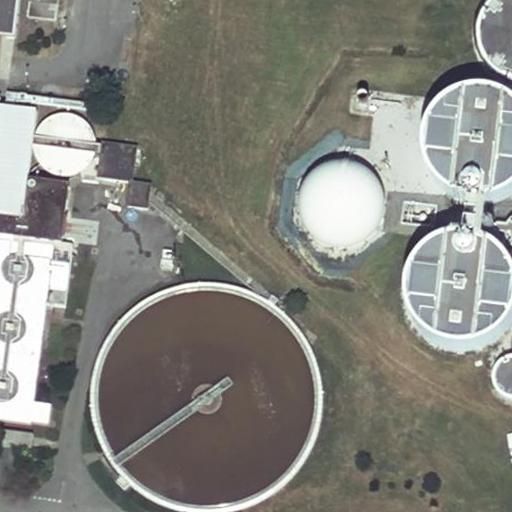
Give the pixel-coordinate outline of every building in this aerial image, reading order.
[(19,0),(0,0),(0,52),(13,54),(19,0)] [(496,69),(508,78),(511,78),(511,0),(501,0),(498,2),(489,14),(483,28),(483,43),(487,57),(496,69)] [(488,204),(504,201),(511,197),(511,98),(505,95),(489,92),(473,94),(458,100),(446,110),(437,123),(432,139),(431,155),(436,171),(444,185),(457,195),(472,202),(488,204)] [(70,117),(66,117),(63,117),(59,118),(53,121),(50,123),(47,126),(42,132),(40,139),(39,146),(39,150),(40,153),(42,160),(44,163),(46,166),(49,168),(55,172),(62,175),(66,175),(69,175),(77,174),(83,171),(86,168),(92,163),(95,157),(97,150),(97,143),(95,136),(94,133),(89,126),(87,124),(81,120),(77,118),(70,117)] [(99,178),(130,183),(136,148),(103,143),(99,178)] [(0,216),(0,236),(62,243),(63,240),(65,220),(69,187),(30,182),(24,219),(0,216)] [(148,209),(150,186),(130,184),(128,205),(148,209)] [(414,291),(416,307),(423,323),(435,335),(450,344),(467,347),(484,346),(499,339),(511,327),(511,257),(500,247),(483,239),(465,238),(449,241),(435,249),(424,261),(417,275),(414,291)] [(191,276),(196,246),(183,245),(180,275),(191,276)] [(494,386),(511,389),(511,343),(505,342),(494,386)]
